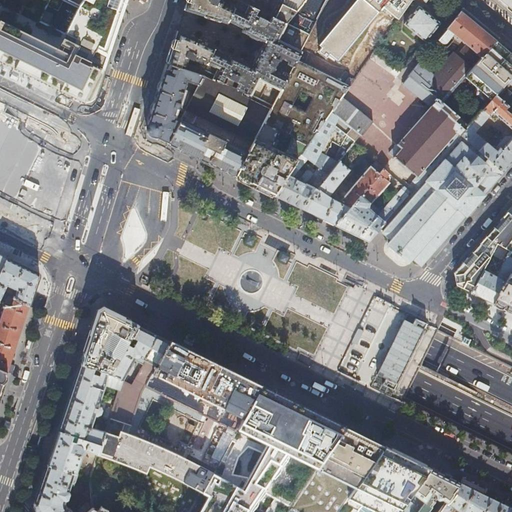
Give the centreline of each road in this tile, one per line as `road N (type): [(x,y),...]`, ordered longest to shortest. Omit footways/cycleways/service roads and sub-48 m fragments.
road 1 (trunk): [(511,393),(0,139)]
road 2 (trunk): [(0,184),(511,431)]
road 3 (residential): [(104,287),(511,477)]
road 4 (residential): [(419,296),(114,145)]
road 5 (tertiary): [(70,269),(4,481)]
road 6 (residential): [(419,296),(511,185)]
road 7 (tertiary): [(161,12),(114,145)]
road 8 (tertiary): [(70,269),(91,249),(118,159),(114,145)]
road 9 (tertiary): [(114,145),(100,154),(70,269)]
road 10 (residential): [(114,145),(0,80)]
